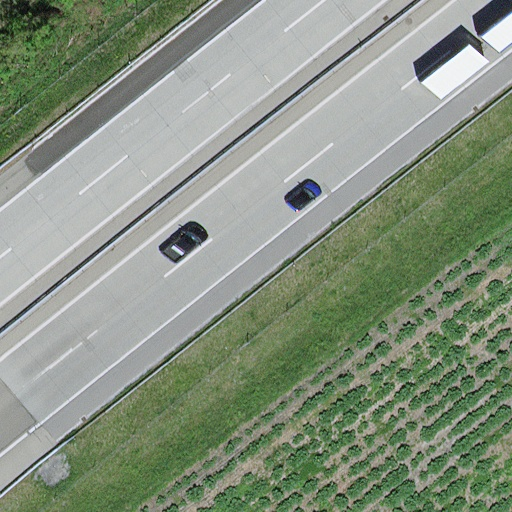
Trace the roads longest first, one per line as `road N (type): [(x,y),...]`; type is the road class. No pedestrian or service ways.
road 1 (motorway): [(0,409),(499,0)]
road 2 (motorway): [(321,0),(0,252)]
